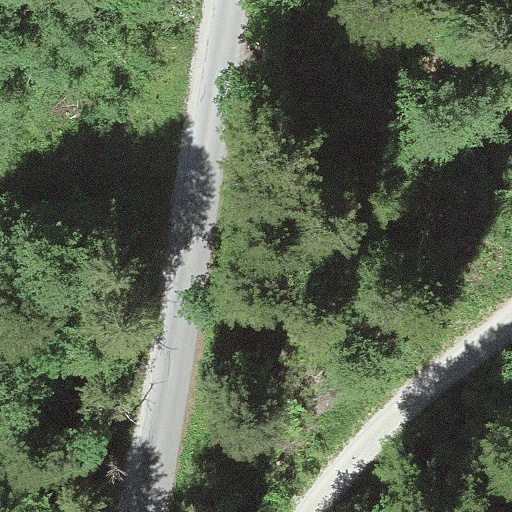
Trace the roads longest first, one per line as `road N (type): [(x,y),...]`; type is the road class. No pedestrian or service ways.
road 1 (unclassified): [(230,0),(144,511)]
road 2 (track): [(310,511),(400,406),(511,317)]
